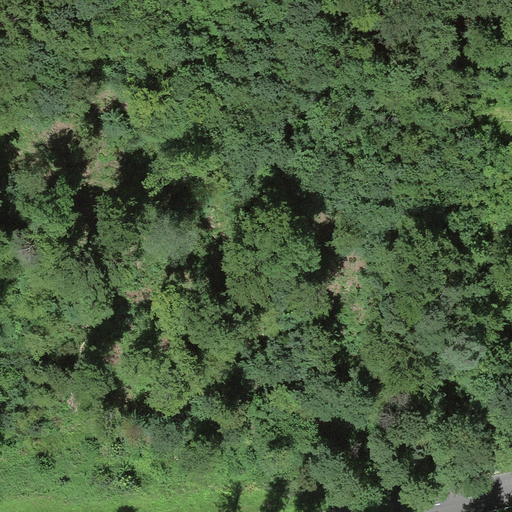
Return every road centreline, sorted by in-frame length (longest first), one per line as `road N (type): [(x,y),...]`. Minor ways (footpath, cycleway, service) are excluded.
road 1 (track): [(511,358),(284,279),(80,193),(0,147)]
road 2 (track): [(0,474),(142,402),(245,376),(355,364),(511,332)]
